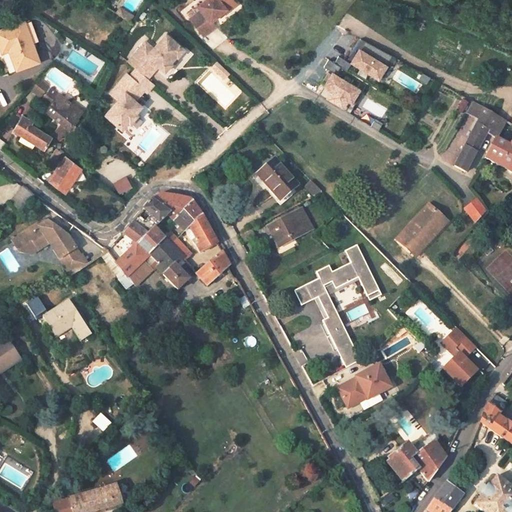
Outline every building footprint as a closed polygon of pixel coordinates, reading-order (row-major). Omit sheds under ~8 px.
[(188,17),(201,34),(212,26),(209,20),(232,2),(230,0),(202,0),(196,5),(200,9),(188,17)] [(28,18),(23,21),(33,44),(38,41),(28,18)] [(0,45),(6,43),(9,50),(18,70),(40,61),(33,44),(23,21),(0,30),(0,45)] [(136,70),(142,76),(154,62),(158,65),(164,71),(171,63),(169,61),(175,54),(177,56),(184,48),(166,32),(153,47),(145,41),(127,63),(136,70)] [(6,43),(0,45),(0,51),(1,53),(9,50),(6,43)] [(397,59),(359,43),(346,67),(382,88),(397,59)] [(228,72),(217,61),(213,66),(224,77),(228,72)] [(154,62),(142,76),(146,79),(158,65),(154,62)] [(142,76),(136,70),(130,77),(140,86),(144,90),(148,93),(154,85),(146,79),(142,76)] [(363,87),(331,70),(317,91),(349,109),(363,87)] [(397,71),(393,80),(412,88),(415,79),(397,71)] [(118,99),(105,116),(120,130),(127,122),(130,124),(136,116),(135,114),(140,107),(134,101),(131,98),(140,86),(130,77),(127,74),(110,92),(118,99)] [(40,78),(30,89),(39,96),(40,98),(44,94),(50,87),(40,78)] [(134,101),(144,90),(140,86),(131,98),(134,101)] [(44,94),(51,100),(57,93),(50,87),(44,94)] [(51,135),(58,140),(81,113),(57,93),(51,100),(43,109),(59,123),(51,135)] [(454,166),(465,172),(482,138),(495,114),(474,102),(468,113),(479,119),(454,166)] [(482,138),(492,143),(495,138),(497,134),(505,120),(495,114),(482,138)] [(34,144),(42,149),(49,138),(29,125),(31,123),(21,117),(13,131),(20,136),(22,133),(35,141),(34,144)] [(511,141),(497,134),(495,138),(508,146),(511,141)] [(484,158),(511,173),(511,139),(511,141),(508,146),(495,138),(492,143),(484,158)] [(49,159),(54,163),(62,153),(56,149),(49,159)] [(49,180),(64,192),(81,170),(66,158),(49,180)] [(296,184),(273,159),(258,172),(269,185),(267,187),(279,200),(296,184)] [(116,192),(130,188),(127,177),(113,181),(116,192)] [(154,198),(169,215),(174,220),(192,200),(162,195),(154,198)] [(152,214),(161,221),(169,215),(154,198),(145,208),(152,214)] [(474,198),(461,207),(472,223),(485,213),(474,198)] [(190,227),(203,252),(217,243),(206,223),(192,200),(174,220),(185,232),(190,227)] [(447,222),(428,205),(397,239),(411,253),(433,230),(436,233),(447,222)] [(300,211),(268,228),(276,244),(291,236),(294,240),(311,231),(300,211)] [(152,214),(141,225),(149,232),(154,227),(161,221),(152,214)] [(62,235),(57,229),(50,223),(29,236),(27,234),(18,240),(17,239),(13,241),(21,252),(28,254),(32,251),(39,247),(41,251),(51,246),(55,252),(60,249),(69,263),(64,267),(70,275),(86,264),(65,233),(62,235)] [(133,224),(125,234),(137,243),(146,235),(133,224)] [(165,238),(154,227),(149,232),(146,235),(137,243),(149,254),(150,253),(164,239),(165,238)] [(238,236),(242,243),(255,237),(251,229),(238,236)] [(411,253),(415,257),(436,233),(433,230),(411,253)] [(182,259),(189,253),(171,232),(165,238),(164,239),(182,259)] [(276,244),(278,249),(294,240),(291,236),(276,244)] [(188,279),(181,273),(188,266),(182,259),(164,239),(150,253),(160,265),(156,268),(177,289),(187,280),(188,279)] [(137,243),(121,258),(112,246),(108,251),(126,277),(144,259),(149,254),(137,243)] [(380,291),(357,247),(345,253),(351,264),(333,274),(329,268),(317,275),(320,281),(306,288),(314,303),(316,302),(319,300),(329,320),(326,322),(324,323),(340,353),(354,345),(329,297),(325,289),(324,288),(332,284),(333,285),(336,291),(359,279),(360,281),(368,297),(380,291)] [(55,252),(64,267),(69,263),(60,249),(55,252)] [(196,274),(207,286),(230,266),(222,252),(196,274)] [(144,259),(154,271),(156,268),(160,265),(150,253),(149,254),(144,259)] [(336,291),(333,285),(325,289),(329,297),(360,281),(359,279),(336,291)] [(206,299),(187,280),(177,289),(193,306),(206,299)] [(314,303),(306,288),(295,294),(303,308),(314,303)] [(90,332),(69,299),(43,317),(48,326),(50,325),(56,335),(70,326),(79,340),(90,332)] [(329,320),(319,300),(316,302),(326,322),(329,320)] [(442,344),(456,358),(444,370),(462,388),(478,372),(466,360),(477,348),(458,329),(442,344)] [(5,337),(0,340),(0,370),(0,371),(2,373),(20,359),(5,337)] [(380,363),(358,376),(370,397),(392,385),(380,363)] [(507,404),(498,397),(491,408),(500,414),(507,404)] [(511,444),(511,426),(498,417),(500,414),(491,408),(488,405),(481,422),(511,444)] [(428,483),(446,458),(433,441),(415,454),(410,458),(419,470),(428,483)] [(408,444),(388,458),(404,481),(419,470),(410,458),(415,454),(408,444)] [(187,471),(181,466),(176,472),(181,477),(187,471)] [(511,511),(511,490),(496,478),(488,488),(486,487),(479,496),(481,497),(474,507),(480,511),(511,511)] [(450,511),(463,495),(447,483),(425,511),(450,511)] [(117,486),(68,501),(71,511),(97,511),(123,504),(117,486)]
